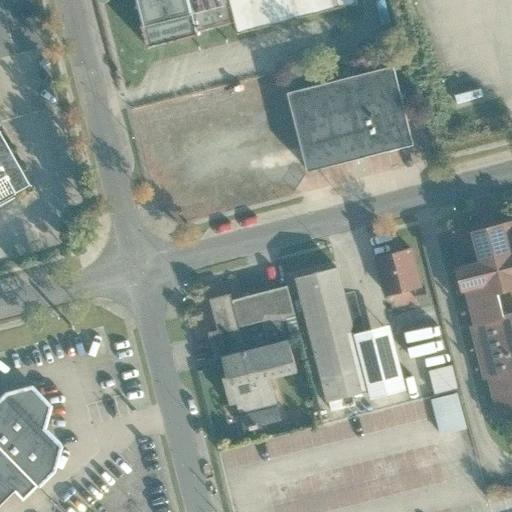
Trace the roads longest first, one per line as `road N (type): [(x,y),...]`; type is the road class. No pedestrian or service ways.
road 1 (residential): [(139,271),(511,174)]
road 2 (residential): [(71,0),(139,271)]
road 3 (residential): [(139,271),(200,511)]
road 4 (residential): [(0,304),(139,271)]
